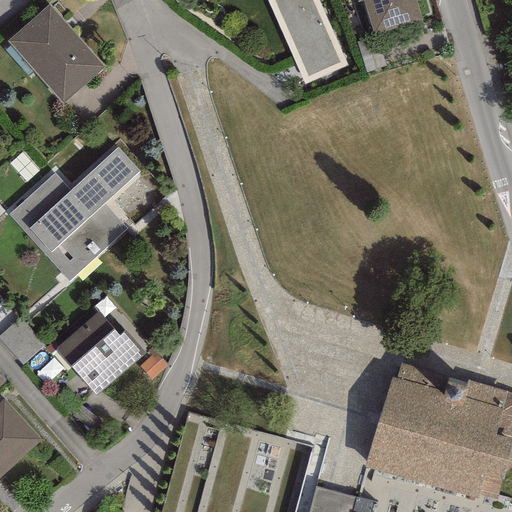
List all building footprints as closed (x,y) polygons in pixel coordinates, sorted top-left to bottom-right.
[(314,0),(256,0),(297,92),(345,72),(314,0)] [(416,0),(360,0),(372,36),(423,19),(416,0)] [(44,14),(1,50),(55,114),(98,78),(44,14)] [(134,177),(112,151),(66,192),(50,173),(0,216),(62,287),(121,236),(97,209),(134,177)] [(0,302),(0,348),(19,372),(42,352),(0,302)] [(93,314),(47,353),(88,401),(134,362),(93,314)] [(511,402),(452,385),(387,366),(374,411),(361,455),(355,474),(382,482),(471,508),(477,487),(498,493),(511,444),(511,402)] [(0,410),(0,481),(35,452),(0,410)] [(367,511),(310,496),(305,511),(367,511)]
